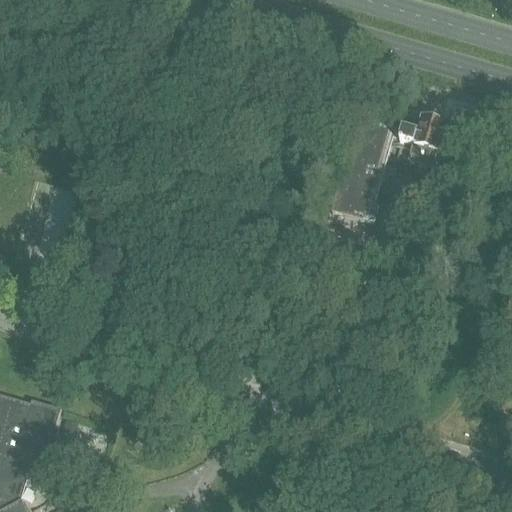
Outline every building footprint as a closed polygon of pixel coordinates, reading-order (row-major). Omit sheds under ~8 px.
[(393,147),(389,162),(399,164),(451,178),(458,153),(468,156),(473,140),(463,137),(464,134),(448,130),(448,129),(423,122),(417,140),(404,136),(400,149),(393,147)] [(364,227),(391,133),(359,124),(332,218),(364,227)] [(321,260),(359,270),(365,251),(326,240),(321,260)] [(0,397),(0,443),(12,401),(0,397)] [(12,401),(0,443),(0,496),(14,500),(20,481),(29,484),(39,450),(53,454),(60,432),(56,431),(61,412),(32,403),(31,407),(12,401)] [(0,496),(0,511),(27,511),(22,503),(14,500),(0,496)]
